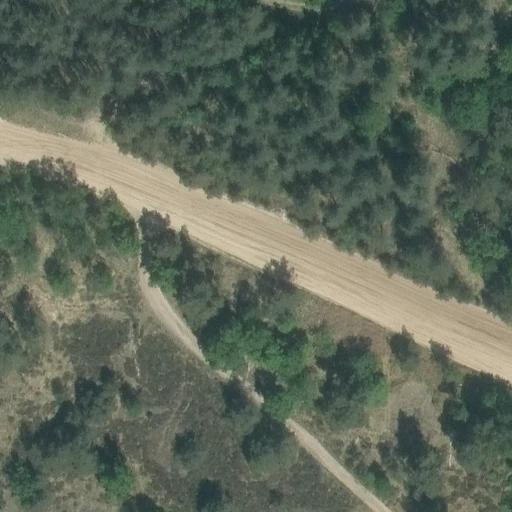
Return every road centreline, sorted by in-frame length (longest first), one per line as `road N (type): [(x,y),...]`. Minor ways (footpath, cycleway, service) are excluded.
road 1 (track): [(511,336),(0,136)]
road 2 (track): [(384,511),(159,305),(141,245),(141,185)]
